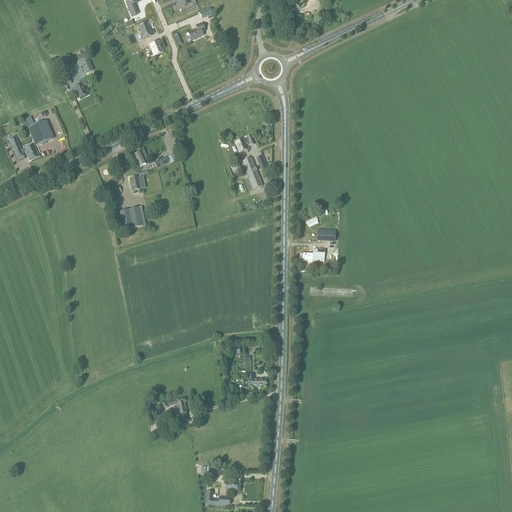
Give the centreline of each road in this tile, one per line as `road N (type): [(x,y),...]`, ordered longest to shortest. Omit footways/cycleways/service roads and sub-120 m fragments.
road 1 (tertiary): [(272,511),(285,112)]
road 2 (secondary): [(0,198),(193,106)]
